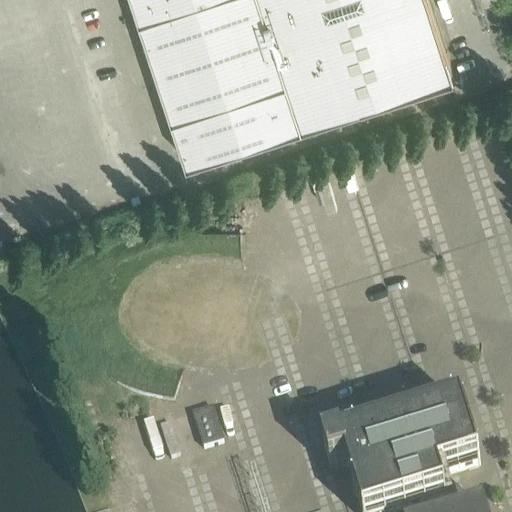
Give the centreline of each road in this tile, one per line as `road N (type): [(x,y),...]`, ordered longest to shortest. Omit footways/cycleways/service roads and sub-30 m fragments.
road 1 (unknown): [(493,70),(243,160),(164,180)]
road 2 (unknown): [(164,180),(109,0)]
road 3 (unknown): [(0,133),(30,212),(56,218),(112,200)]
road 4 (unknown): [(69,81),(112,200)]
